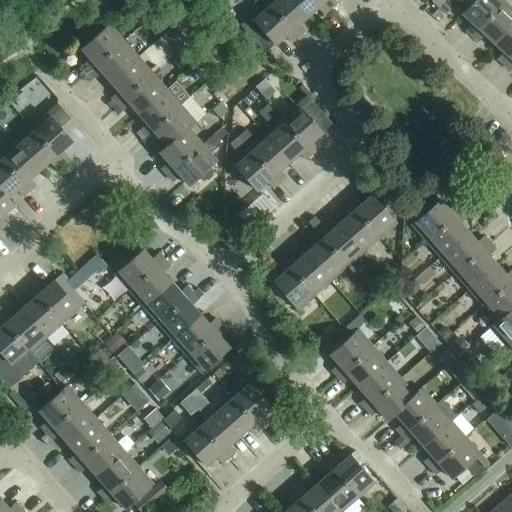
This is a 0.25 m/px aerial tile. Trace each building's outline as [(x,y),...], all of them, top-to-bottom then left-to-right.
[(297,37),(267,2),(264,0),(256,0),(253,3),(259,9),(240,25),(264,53),(274,44),(274,45),(285,36),(291,43),(297,37)] [(293,0),(269,0),(267,2),(297,37),(304,31),(298,24),(308,16),(293,0)] [(322,0),(293,0),(308,16),(317,7),(323,14),(330,8),(322,0)] [(322,0),(330,8),(336,3),(333,0),(322,0)] [(438,8),(445,0),(432,0),(431,2),(438,8)] [(457,0),(461,0),(468,6),(469,7),(474,0),(445,0),(438,8),(445,15),(454,5),(453,4),(457,0)] [(465,30),(472,35),(503,1),(501,0),(474,0),(469,7),(468,6),(461,13),(472,23),(465,30)] [(484,35),(494,43),(511,23),(511,9),(503,1),(472,35),(478,41),(484,35)] [(497,59),(503,65),(511,55),(511,23),(494,43),(503,52),(497,59)] [(83,65),(89,71),(123,41),(109,24),(81,48),(90,59),(83,65)] [(101,72),(110,81),(138,57),(123,41),(89,71),(94,78),(101,72)] [(511,68),(511,55),(503,65),(510,71),(511,68)] [(117,103),(117,104),(152,73),(138,57),(110,81),(118,91),(111,97),(112,98),(117,103)] [(130,104),(138,114),(166,89),(152,73),(117,104),(118,104),(123,110),(130,104)] [(264,79),(255,87),(266,99),(275,91),(264,79)] [(146,136),(180,106),(180,105),(188,98),(174,83),(166,90),(166,89),(138,114),(147,124),(140,130),(146,136)] [(307,96),(281,119),(311,154),(318,148),(312,141),(322,132),(331,123),(307,96)] [(117,103),(112,98),(107,102),(112,107),(117,103)] [(57,104),(31,127),(61,162),(68,157),(62,150),(72,141),(60,127),(70,118),(57,104)] [(123,110),(118,104),(113,109),(118,115),(123,110)] [(220,104),(212,110),(219,118),(227,112),(220,104)] [(272,127),(265,133),(289,161),(299,153),(305,160),(311,154),(281,119),(267,104),(258,112),(272,127)] [(158,137),(166,145),(167,146),(187,128),(188,129),(195,123),(180,106),(146,136),(151,143),(158,137)] [(31,127),(15,142),(39,170),(49,161),(55,168),(61,162),(31,127)] [(161,168),(167,175),(202,144),(188,129),(187,128),(167,146),(166,145),(159,152),(168,162),(161,168)] [(238,136),(248,148),(279,183),(285,177),(279,170),(289,161),(265,133),(256,141),(246,129),(238,136)] [(202,144),(167,175),(173,181),(180,175),(189,186),(200,176),(203,180),(207,180),(213,176),(213,171),(210,167),(217,161),(210,153),(219,145),(219,140),(214,134),(202,144)] [(279,183),(248,148),(238,136),(229,144),(239,156),(232,163),(256,191),(266,181),(273,188),(279,183)] [(15,142),(0,154),(0,157),(29,191),(36,185),(29,178),(39,170),(15,142)] [(0,190),(7,198),(8,198),(16,190),(23,197),(29,191),(0,157),(0,190)] [(0,190),(0,223),(3,227),(9,221),(3,214),(14,205),(8,198),(7,198),(0,190)] [(411,224),(426,241),(461,210),(455,204),(448,210),(439,199),(438,200),(431,191),(412,207),(420,216),(411,224)] [(355,197),(348,203),(379,238),(396,223),(371,195),(361,204),(355,197)] [(348,215),(338,224),(363,252),(379,238),(348,203),(342,209),(348,215)] [(466,217),(461,210),(426,241),(440,257),(468,233),(460,223),(466,217)] [(308,222),(316,231),(347,266),(363,252),(338,224),(329,233),(314,216),(308,222)] [(316,244),(306,253),(330,280),(347,266),(316,231),(309,237),(316,244)] [(440,257),(454,273),(489,243),(483,236),(476,242),(468,233),(440,257)] [(123,266),(141,250),(134,242),(115,258),(123,266)] [(454,273),(469,289),(496,265),(488,255),(495,249),(489,243),(454,273)] [(114,273),(129,290),(164,260),(158,253),(151,259),(142,249),(141,250),(123,266),(114,273)] [(290,254),(283,260),(314,295),(330,280),(306,253),(296,261),(290,254)] [(96,254),(87,262),(98,274),(107,266),(96,254)] [(129,290),(143,307),(171,282),(163,272),(170,266),(164,260),(129,290)] [(314,295),(283,260),(277,266),(283,273),(273,282),(297,309),(314,295)] [(469,289),(483,306),(511,280),(511,268),(511,269),(505,275),(496,265),(469,289)] [(38,282),(31,288),(62,323),(85,302),(77,293),(70,299),(54,280),(44,289),(38,282)] [(418,292),(418,285),(414,280),(404,287),(413,296),(418,292)] [(511,280),(483,306),(496,321),(497,322),(511,308),(511,280)] [(143,307),(158,323),(192,292),(187,286),(180,292),(171,282),(143,307)] [(31,301),(21,309),(45,337),(62,323),(31,288),(25,294),(31,301)] [(158,323),(172,339),(200,315),(191,305),(202,295),(197,289),(193,292),(192,292),(158,323)] [(489,327),(504,344),(511,337),(511,308),(497,322),(496,321),(489,327)] [(5,311),(0,315),(0,318),(29,352),(45,337),(21,309),(11,318),(5,311)] [(172,339),(186,355),(221,325),(215,318),(208,324),(200,315),(172,339)] [(331,370),(337,376),(372,346),(357,329),(363,324),(357,316),(345,327),(351,334),(329,354),(338,364),(331,370)] [(416,317),(409,323),(418,333),(425,327),(416,317)] [(29,352),(0,318),(0,352),(5,358),(12,366),(29,352)] [(221,325),(186,355),(201,372),(229,348),(220,337),(227,331),(221,325)] [(452,333),(448,329),(441,328),(436,332),(444,341),(452,333)] [(109,340),(117,349),(125,342),(117,333),(109,340)] [(426,342),(422,345),(429,353),(433,350),(439,345),(432,336),(426,342)] [(466,348),(458,338),(449,346),(457,356),(466,348)] [(349,377),(358,387),(386,362),(372,346),(337,376),(342,383),(349,377)] [(118,356),(126,366),(137,356),(129,347),(118,356)] [(74,370),(88,358),(80,349),(66,361),(74,370)] [(89,359),(99,371),(111,360),(101,349),(89,359)] [(360,402),(365,409),(400,378),(386,362),(358,387),(366,396),(360,402)] [(109,379),(117,388),(129,378),(120,369),(109,379)] [(149,378),(141,369),(133,375),(141,384),(149,378)] [(66,377),(60,370),(54,376),(59,383),(66,377)] [(246,379),(230,394),(260,429),(267,423),(261,416),(271,407),(260,395),(266,390),(253,375),(247,380),(246,379)] [(387,420),(394,414),(394,413),(414,395),(414,394),(400,378),(365,409),(371,415),(378,409),(387,420)] [(200,393),(211,383),(208,379),(196,389),(200,393)] [(169,392),(159,380),(148,390),(158,401),(169,392)] [(135,385),(123,396),(136,411),(149,400),(135,385)] [(493,397),(500,392),(494,385),(487,390),(493,397)] [(40,426),(46,433),(81,402),(66,386),(38,410),(47,420),(40,426)] [(479,394),(472,386),(466,392),(473,400),(479,394)] [(395,428),(401,435),(436,405),(421,387),(414,394),(414,395),(394,413),(394,414),(402,422),(395,428)] [(230,394),(213,408),(238,436),(247,428),(254,435),(260,429),(230,394)] [(471,405),(479,414),(489,405),(481,396),(471,405)] [(508,413),(511,408),(511,396),(501,406),(508,413)] [(422,445),(450,421),(452,422),(457,418),(441,400),(436,405),(401,435),(407,442),(414,435),(422,445)] [(59,433),(67,443),(95,419),(81,402),(46,433),(52,439),(59,433)] [(213,408),(197,423),(228,457),(234,452),(228,445),(238,436),(213,408)] [(142,420),(150,428),(162,417),(155,409),(142,420)] [(492,427),(504,417),(498,410),(486,420),(492,427)] [(174,411),(163,421),(170,429),(182,419),(174,411)] [(69,459),(75,465),(109,435),(95,419),(67,443),(76,453),(69,459)] [(159,421),(147,432),(157,443),(169,433),(159,421)] [(424,461),(429,467),(464,437),(452,422),(450,421),(422,445),(431,455),(424,461)] [(228,457),(197,423),(180,437),(205,465),(215,456),(221,463),(228,457)] [(46,433),(40,438),(46,445),(52,439),(46,433)] [(87,466),(96,476),(124,451),(109,435),(75,465),(80,472),(87,466)] [(464,437),(429,467),(435,474),(442,468),(451,478),(465,466),(473,476),(488,464),(464,437)] [(97,491),(103,498),(138,467),(124,451),(96,476),(104,485),(97,491)] [(333,456),(327,462),(357,497),(374,482),(350,454),(339,463),(333,456)] [(326,475),(317,483),(341,511),(357,497),(327,462),(320,468),(326,475)] [(138,467),(103,498),(109,504),(116,498),(125,509),(153,484),(138,467)] [(157,483),(136,502),(144,511),(166,493),(157,483)] [(301,485),(294,491),(312,511),(340,511),(341,511),(317,483),(307,492),(301,485)] [(294,503),(284,511),(312,511),(294,491),(288,496),(294,503)] [(511,511),(511,493),(502,502),(511,511)] [(388,504),(395,511),(402,511),(406,509),(396,497),(388,504)] [(0,511),(17,511),(21,509),(15,502),(8,508),(0,498),(0,511)] [(511,511),(502,502),(490,511),(511,511)]
